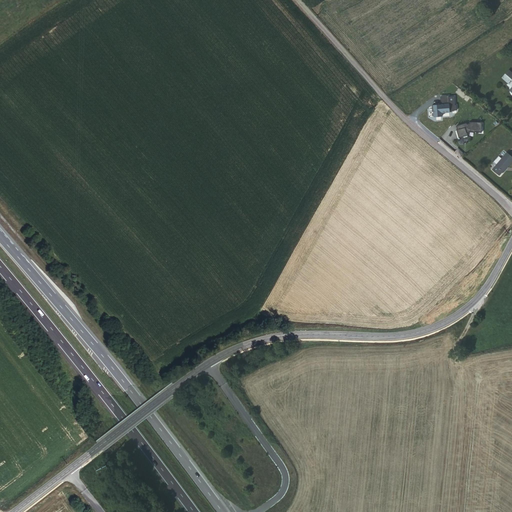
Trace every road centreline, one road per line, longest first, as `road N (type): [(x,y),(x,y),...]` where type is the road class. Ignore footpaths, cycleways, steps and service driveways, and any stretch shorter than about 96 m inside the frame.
road 1 (tertiary): [(15,511),(239,346),(272,337),(398,337),(432,329),(476,300),(511,241)]
road 2 (motorway): [(222,511),(0,233)]
road 3 (motorway): [(0,265),(193,511)]
road 4 (residential): [(404,117),(511,210)]
